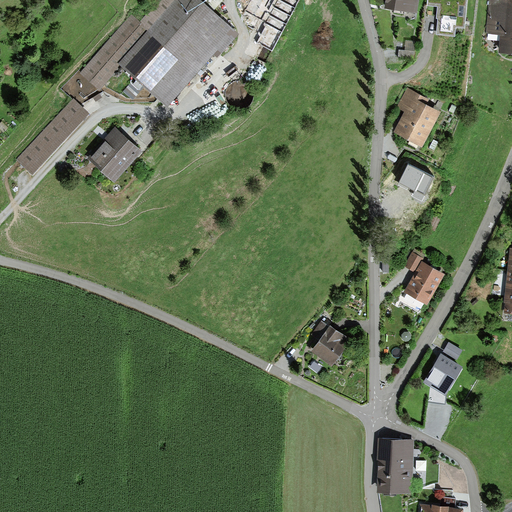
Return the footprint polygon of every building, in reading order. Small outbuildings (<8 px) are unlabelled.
[(120,66),(167,107),(217,50),(222,55),(239,36),(197,0),(161,0),(140,24),(131,17),(81,74),(99,90),(120,66)] [(240,0),(242,4),(247,7),(246,9),(248,16),(258,21),(253,31),(260,35),(255,44),(272,53),(300,0),(240,0)] [(385,0),(384,9),(396,11),(417,13),(418,0),(385,0)] [(467,0),(427,0),(428,5),(438,6),(437,18),(439,18),(437,35),(455,37),(456,28),(465,28),(467,0)] [(500,54),(511,54),(511,0),(489,0),(487,35),(501,36),(500,54)] [(399,49),(398,56),(417,58),(419,41),(406,40),(405,50),(399,49)] [(393,134),(422,149),(441,115),(426,107),(429,101),(407,90),(397,109),(405,113),(393,134)] [(15,162),(31,177),(88,117),(73,102),(15,162)] [(86,159),(114,184),(143,152),(115,127),(86,159)] [(408,186),(415,190),(412,195),(423,201),(435,176),(408,163),(398,185),(407,189),(408,186)] [(405,293),(427,306),(444,275),(422,262),(423,260),(413,254),(406,267),(416,273),(405,293)] [(332,367),(347,346),(342,343),(346,338),(322,321),(313,334),(321,339),(311,353),(332,367)] [(437,364),(425,384),(447,397),(463,369),(454,364),(461,352),(448,345),(437,364)] [(413,439),(378,438),(377,477),(377,492),(411,493),(413,439)] [(443,505),(432,504),(432,506),(420,505),(422,507),(421,511),(462,511),(463,509),(455,508),(456,498),(444,497),(443,505)]
